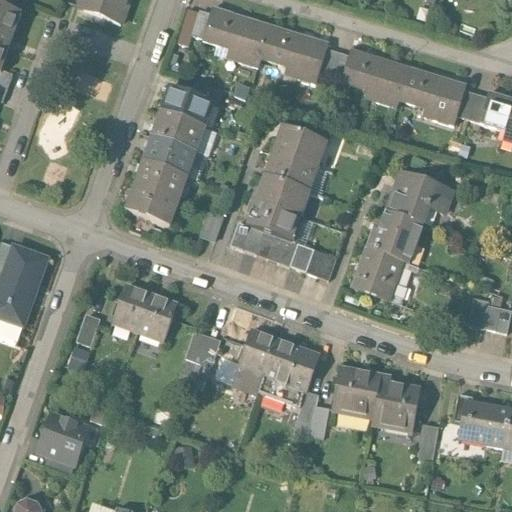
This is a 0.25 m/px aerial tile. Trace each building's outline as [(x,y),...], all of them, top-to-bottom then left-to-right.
[(133,0),(74,0),(68,18),(119,37),(133,0)] [(21,17),(0,10),(0,91),(6,94),(11,79),(0,75),(21,17)] [(259,65),(271,69),(282,32),(212,11),(209,19),(198,15),(198,17),(186,13),(175,48),(188,52),(191,40),(202,43),(201,47),(216,52),(214,60),(257,73),(259,65)] [(329,47),(282,32),(271,69),(283,72),(281,80),(315,91),(318,80),(327,84),(336,55),(327,53),(329,47)] [(394,113),(397,105),(408,71),(350,53),(348,59),(336,55),(327,84),(366,96),(364,103),(394,113)] [(466,88),(408,71),(397,105),(425,113),(422,122),(453,131),(456,120),(468,123),(475,99),(464,95),(466,88)] [(511,148),(511,101),(488,94),(485,102),(475,99),(468,123),(507,134),(503,146),(511,148)] [(163,100),(155,124),(196,139),(205,115),(163,100)] [(155,124),(146,148),(188,162),(196,139),(155,124)] [(280,136),(271,161),(318,178),(327,153),(280,136)] [(146,148),(138,172),(179,186),(188,162),(146,148)] [(271,161),(262,186),(309,203),(318,178),(271,161)] [(138,172),(129,195),(171,210),(179,186),(138,172)] [(380,216),(423,234),(427,225),(441,231),(453,200),(395,177),(380,216)] [(262,186),(253,210),(300,228),(309,203),(262,186)] [(162,234),(171,210),(129,195),(121,219),(162,234)] [(291,253),(300,228),(253,210),(243,235),(291,253)] [(423,234),(380,216),(364,255),(407,274),(423,234)] [(223,223),(207,217),(198,242),(213,248),(223,223)] [(298,247),(291,270),(307,275),(314,252),(298,247)] [(52,263),(15,251),(0,295),(0,345),(22,353),(52,263)] [(407,274),(364,255),(348,294),(392,312),(407,274)] [(110,334),(137,343),(151,300),(125,291),(110,334)] [(178,309),(151,300),(137,343),(163,352),(178,309)] [(489,307),(472,303),(466,329),(483,333),(488,311),(489,307)] [(511,316),(488,311),(483,333),(506,338),(511,316)] [(99,327),(85,321),(75,345),(90,351),(99,327)] [(228,393),(264,405),(284,348),(248,336),(238,366),(220,360),(212,381),(230,387),(228,393)] [(193,338),(177,385),(203,394),(219,347),(193,338)] [(320,360),(284,348),(264,405),(298,417),(300,418),(307,397),(320,360)] [(87,357),(74,352),(67,368),(81,374),(87,357)] [(380,379),(340,372),(329,428),(369,436),(380,379)] [(419,387),(380,379),(369,436),(409,444),(419,387)] [(317,400),(307,397),(300,418),(298,417),(291,439),(307,443),(308,441),(315,411),(317,400)] [(454,456),(502,464),(509,414),(462,406),(454,456)] [(328,413),(315,411),(308,441),(323,444),(328,413)] [(511,415),(509,414),(502,464),(511,465),(511,415)] [(88,432),(48,420),(37,457),(77,469),(88,432)] [(438,432),(421,429),(415,463),(432,465),(438,432)] [(25,503),(16,509),(14,511),(39,511),(37,507),(25,503)]
